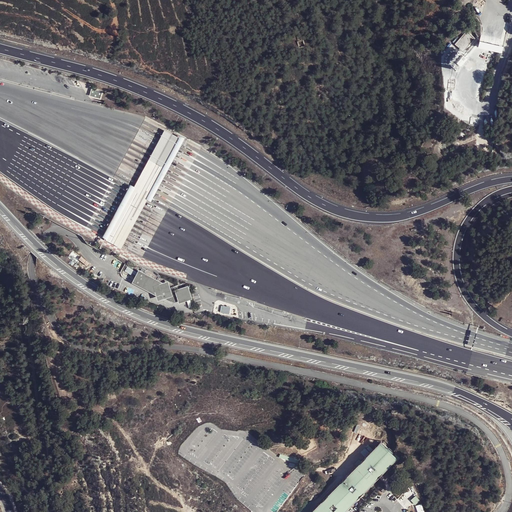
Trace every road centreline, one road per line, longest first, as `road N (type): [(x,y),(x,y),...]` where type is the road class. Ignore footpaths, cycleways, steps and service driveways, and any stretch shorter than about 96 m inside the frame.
road 1 (motorway): [(511,348),(347,269),(193,158),(91,114),(0,88)]
road 2 (motorway): [(0,205),(70,272),(132,309),(284,351),(429,379),(511,417)]
road 3 (motorway): [(0,148),(198,266),(511,368)]
road 4 (motorway): [(511,178),(404,215),(359,216),(299,190),(216,128),(148,93),(0,47)]
road 5 (motorway): [(511,332),(468,297),(456,254),(469,216),(511,187)]
